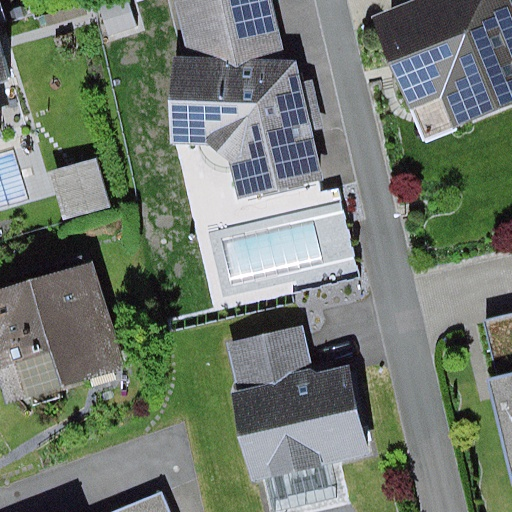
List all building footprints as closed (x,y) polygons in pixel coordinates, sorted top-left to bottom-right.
[(0,0),(0,152),(32,141),(15,94),(60,78),(31,0),(0,0)] [(275,0),(205,0),(196,1),(212,66),(191,62),(179,146),(238,144),(254,201),(341,188),(316,69),(291,70),(275,0)] [(511,0),(485,0),(410,28),(435,101),(467,94),(486,130),(511,120),(511,0)] [(102,160),(56,173),(69,218),(115,205),(102,160)] [(112,271),(6,299),(34,406),(141,377),(112,271)] [(511,304),(489,310),(511,400),(511,304)] [(323,337),(255,352),(263,388),(246,392),(265,485),(397,457),(377,363),(331,373),(323,337)] [(174,511),(168,495),(125,511),(174,511)]
